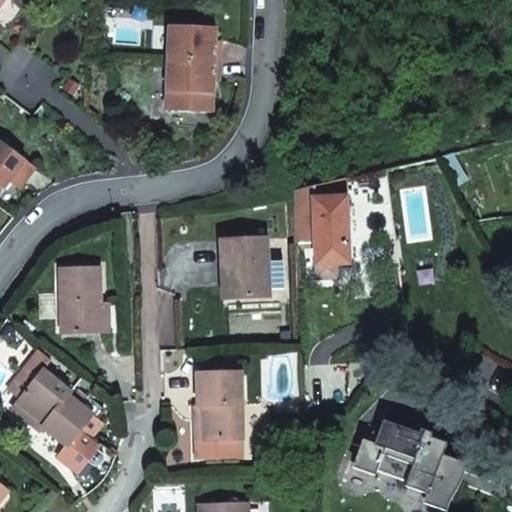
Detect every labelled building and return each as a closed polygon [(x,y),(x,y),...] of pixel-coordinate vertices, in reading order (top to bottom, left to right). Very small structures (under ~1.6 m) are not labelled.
[(170,27),(168,60),(220,62),(221,48),(214,48),(215,42),(215,35),(215,28),(170,27)] [(168,60),(167,93),(190,94),(213,95),(213,81),(213,76),(220,76),(220,62),(168,60)] [(0,193),(9,182),(25,160),(13,151),(2,142),(0,144),(0,193)] [(441,158),(457,187),(468,181),(453,155),(441,158)] [(19,189),(35,167),(25,160),(9,182),(19,189)] [(389,170),(391,180),(411,176),(409,166),(389,170)] [(296,192),(297,244),(316,243),(317,266),(333,265),(349,265),(346,181),(296,192)] [(266,238),(221,240),(222,256),(222,272),(227,272),(229,300),(269,299),(266,238)] [(100,268),(60,269),(62,335),(102,333),(101,303),(101,286),(100,268)] [(109,303),(101,303),(102,333),(109,333),(109,303)] [(21,399),(43,371),(30,361),(7,389),(21,399)] [(238,365),(220,365),(220,374),(238,374),(238,365)] [(21,399),(18,403),(45,424),(43,427),(66,446),(57,458),(78,474),(88,461),(98,448),(79,432),(93,416),(68,396),(71,393),(43,371),(21,399)] [(220,374),(198,374),(198,406),(204,406),(205,441),(223,441),(242,441),(240,374),(238,374),(220,374)] [(18,403),(12,410),(39,431),(43,427),(45,424),(18,403)] [(198,406),(195,407),(196,441),(205,441),(204,406),(198,406)] [(420,434),(384,421),(375,445),(363,440),(358,454),(359,455),(355,467),(375,474),(375,471),(407,482),(405,487),(427,495),(420,511),(442,511),(450,491),(461,462),(443,456),(447,444),(431,438),(433,434),(421,429),(420,434)] [(302,501),(302,486),(288,486),(288,501),(302,501)] [(225,504),(207,504),(207,511),(244,511),(244,503),(241,503),(236,499),(229,499),(225,504)]
